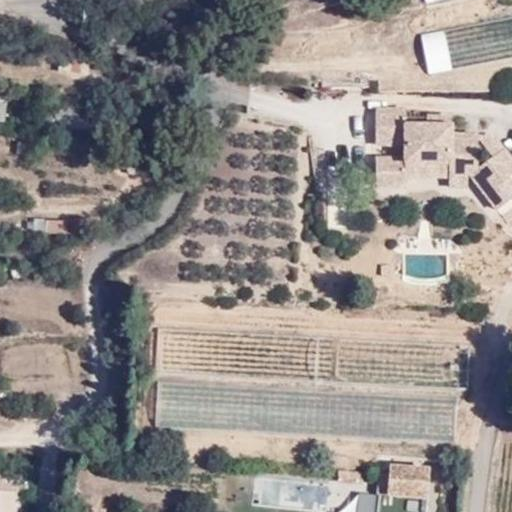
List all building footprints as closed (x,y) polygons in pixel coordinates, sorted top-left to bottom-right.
[(442,29),(419,34),(427,75),(450,71),(442,29)] [(243,70),(241,55),(226,56),(227,71),(243,70)] [(483,160),(483,125),(458,126),(458,116),(430,117),(411,117),(410,100),(378,100),(378,138),(406,137),(405,148),(380,149),(379,181),(410,181),(411,175),(411,160),(456,158),(456,167),(477,165),(483,160)] [(430,117),(458,116),(459,101),(431,101),(430,117)] [(90,105),(60,102),(58,118),(88,121),(90,105)] [(494,125),(483,125),(483,160),(506,141),(494,125)] [(511,147),(506,141),(483,160),(477,165),(502,201),(511,193),(511,147)] [(411,160),(411,175),(457,175),(456,167),(456,158),(411,160)] [(478,184),(477,165),(456,167),(457,175),(458,184),(478,184)] [(34,217),(32,231),(70,237),(72,222),(34,217)] [(391,265),(379,265),(379,275),(391,275),(391,265)] [(0,489),(23,493),(24,481),(34,481),(35,468),(11,466),(10,475),(0,474),(0,489)] [(386,490),(395,490),(428,492),(428,475),(387,472),(386,490)] [(428,492),(395,490),(394,505),(427,506),(428,492)]
